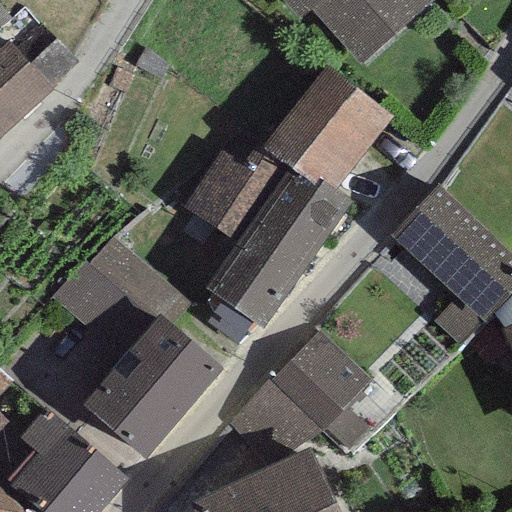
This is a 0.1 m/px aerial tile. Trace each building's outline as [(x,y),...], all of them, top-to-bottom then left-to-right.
[(285,0),(300,16),(311,7),(361,62),(428,0),(285,0)] [(39,20),(13,44),(50,84),(77,60),(39,20)] [(13,44),(5,36),(0,41),(0,131),(50,84),(13,44)] [(327,63),(261,143),(291,164),(315,181),(320,174),(336,186),(392,115),(327,63)] [(222,146),(183,203),(237,240),(291,164),(261,143),(257,140),(243,160),(222,146)] [(315,181),(291,164),(237,240),(206,284),(262,323),(352,197),(336,186),(320,174),(315,181)] [(511,289),(511,251),(437,180),(388,230),(455,295),(433,318),(460,344),(511,289)] [(112,234),(89,262),(153,316),(159,309),(173,321),(191,300),(112,234)] [(83,258),(53,296),(123,352),(153,316),(89,262),(83,258)] [(173,321),(159,309),(153,316),(123,352),(81,400),(144,454),(222,364),(173,321)] [(511,316),(498,322),(511,352),(511,316)] [(369,378),(318,330),(225,423),(266,460),(309,440),(369,378)] [(94,511),(127,473),(44,403),(19,432),(35,445),(8,476),(50,511),(94,511)] [(266,460),(190,495),(198,511),(342,511),(309,440),(266,460)] [(27,511),(0,485),(0,511),(34,511),(32,509),(27,511)]
